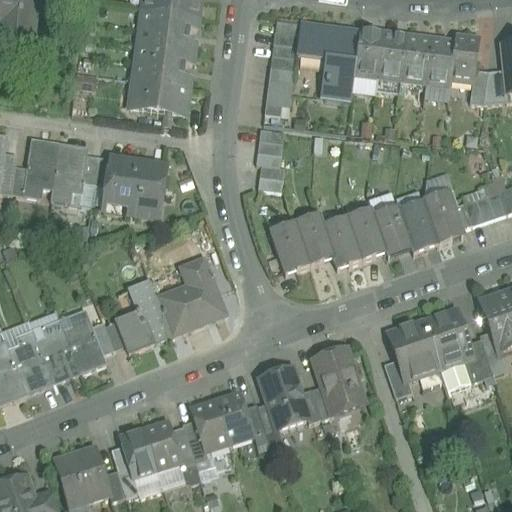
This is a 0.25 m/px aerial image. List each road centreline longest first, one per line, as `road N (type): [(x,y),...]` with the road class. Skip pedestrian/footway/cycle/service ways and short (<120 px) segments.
road 1 (residential): [(0,448),(276,336)]
road 2 (residential): [(276,336),(511,254)]
road 3 (residential): [(0,119),(226,151)]
road 4 (residential): [(276,336),(226,151)]
road 5 (residential): [(226,151),(246,0)]
road 6 (residential): [(373,0),(428,9),(508,0)]
